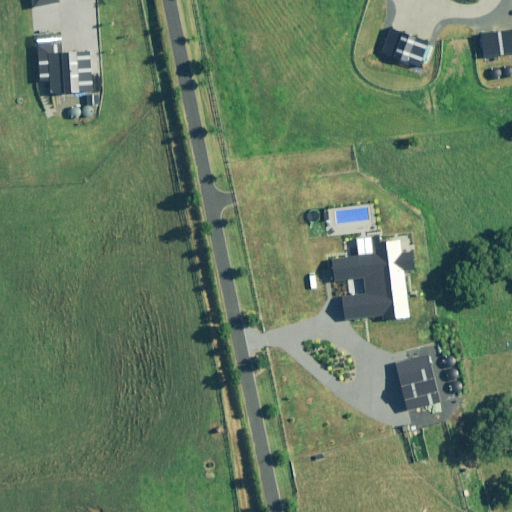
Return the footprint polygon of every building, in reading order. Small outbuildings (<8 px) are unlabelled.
[(392,25),(382,50),(420,66),(431,41),(392,25)] [(511,28),(480,33),(483,56),(511,52),(511,28)] [(51,79),(52,92),(91,90),(89,51),(61,52),(60,44),(38,45),(40,80),(51,79)] [(364,276),(366,292),(342,295),(346,320),(383,315),(384,320),(410,316),(408,304),(404,271),(415,270),(413,251),(403,252),(401,239),(374,243),(375,253),(332,258),(335,280),(364,276)] [(431,355),(396,363),(408,412),(443,403),(431,355)]
